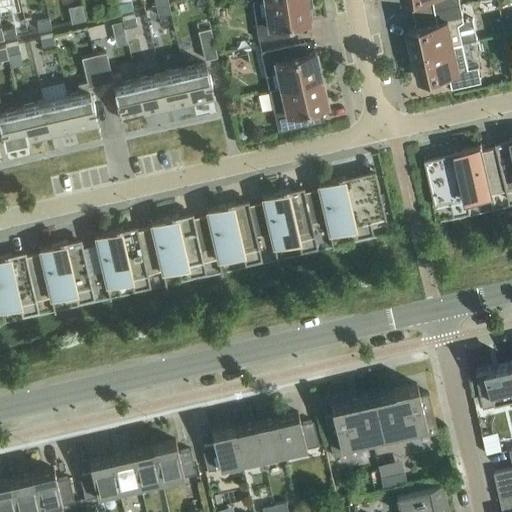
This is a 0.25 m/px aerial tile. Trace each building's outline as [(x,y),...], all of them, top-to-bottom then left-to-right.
[(310,0),(264,0),(263,0),(266,17),(254,18),(257,41),(287,36),(285,25),(309,21),(307,9),(311,8),(310,0)] [(432,0),(434,8),(460,4),(459,0),(432,0)] [(117,4),(120,13),(132,10),(130,1),(117,4)] [(406,37),(410,55),(453,45),(450,30),(464,21),(460,4),(434,8),(437,22),(408,28),(410,36),(406,37)] [(168,5),(155,8),(157,17),(170,14),(168,5)] [(121,19),(123,28),(136,25),(134,16),(121,19)] [(36,22),(38,31),(51,28),(49,19),(36,22)] [(14,27),(1,30),(3,39),(16,36),(14,27)] [(197,31),(204,60),(216,57),(210,28),(197,31)] [(39,38),(41,47),(54,44),(52,35),(39,38)] [(17,43),(5,46),(7,55),(19,52),(17,43)] [(453,45),(410,55),(414,72),(418,72),(420,79),(448,73),(452,88),(481,81),(478,66),(468,68),(463,43),(453,45)] [(276,71),(280,88),(321,78),(315,52),(291,57),(289,45),(259,52),(264,74),(276,71)] [(105,52),(93,55),(100,84),(111,81),(120,120),(143,115),(135,80),(122,83),(120,74),(111,76),(105,52)] [(79,93),(66,96),(74,131),(97,125),(88,87),(100,84),(93,55),(81,58),(86,82),(77,84),(79,93)] [(205,64),(183,69),(191,104),(213,99),(205,64)] [(183,69),(159,75),(167,109),(191,104),(183,69)] [(159,75),(135,80),(143,115),(167,109),(159,75)] [(321,78),(280,88),(268,90),(277,130),(307,124),(303,110),(327,105),(321,78)] [(66,96),(42,102),(50,136),(74,131),(66,96)] [(42,102),(18,107),(26,142),(50,136),(42,102)] [(26,142),(18,107),(0,111),(0,129),(4,147),(26,142)] [(244,141),(248,135),(242,131),(238,137),(244,141)] [(510,144),(482,150),(492,193),(507,190),(509,202),(511,201),(511,138),(509,139),(510,144)] [(492,193),(482,150),(481,144),(480,144),(480,146),(453,152),(455,157),(426,163),(436,207),(451,203),(454,215),(471,211),(468,199),(492,193)] [(370,222),(385,218),(375,175),(346,182),(345,177),(318,183),(317,181),(316,182),(328,231),(353,226),(355,237),(372,233),(370,222)] [(272,244),(273,244),(297,239),(299,250),(316,246),(304,191),(290,195),(289,190),(262,196),(262,194),(261,195),(272,244)] [(205,207),(207,214),(217,257),(241,251),(244,263),(261,259),(248,204),(235,207),(233,203),(207,209),(206,207),(205,207)] [(217,257),(207,214),(193,217),(179,220),(178,216),(151,222),(151,220),(149,220),(151,227),(161,270),(162,270),(186,264),(188,276),(205,272),(203,260),(217,257)] [(161,270),(151,227),(123,233),(122,228),(95,235),(95,233),(94,233),(105,283),(130,277),(132,289),(150,285),(147,273),(161,270)] [(38,246),(39,252),(50,296),(74,290),(77,302),(94,298),(81,243),(67,246),(66,241),(40,247),(39,246),(38,246)] [(0,307),(19,303),(21,315),(38,311),(35,299),(50,296),(39,252),(12,259),(11,254),(0,256),(0,307)] [(511,396),(511,362),(488,368),(488,372),(476,375),(483,407),(497,404),(496,400),(511,396)] [(330,405),(332,415),(323,417),(332,457),(344,454),(343,448),(424,430),(425,435),(437,433),(428,393),(419,395),(416,384),(393,390),(393,391),(330,405)] [(297,413),(275,418),(283,453),(318,445),(312,421),(300,424),(297,413)] [(275,418),(254,423),(262,458),(283,453),(275,418)] [(254,423),(234,427),(233,428),(241,463),(262,458),(254,423)] [(233,428),(234,427),(211,432),(213,444),(201,447),(207,471),(241,463),(233,428)] [(486,431),(489,447),(499,446),(496,430),(486,431)] [(152,445),(152,446),(153,446),(161,481),(195,474),(190,449),(178,452),(175,440),(152,445)] [(153,446),(152,446),(132,451),(140,486),(161,481),(153,446)] [(132,451),(111,456),(119,491),(140,486),(132,451)] [(119,491),(111,456),(89,461),(91,472),(79,475),(85,499),(119,491)] [(502,511),(511,511),(511,467),(494,472),(502,511)] [(53,469),(31,474),(39,510),(74,502),(68,477),(56,480),(53,469)] [(379,477),(381,488),(405,483),(403,472),(379,477)] [(31,474),(10,479),(17,511),(28,511),(39,510),(31,474)] [(17,511),(10,479),(0,481),(0,511),(17,511)] [(395,495),(398,511),(405,511),(421,508),(421,511),(444,511),(443,504),(445,504),(441,485),(395,495)] [(287,511),(285,502),(273,504),(275,511),(287,511)]
